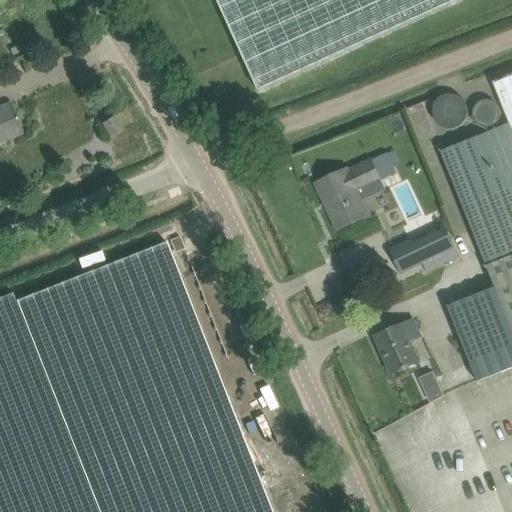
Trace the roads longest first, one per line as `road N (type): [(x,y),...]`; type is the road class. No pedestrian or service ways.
road 1 (tertiary): [(365,511),(199,163)]
road 2 (track): [(199,163),(511,40)]
road 3 (unclassified): [(0,241),(199,163)]
road 4 (tertiary): [(199,163),(97,0)]
